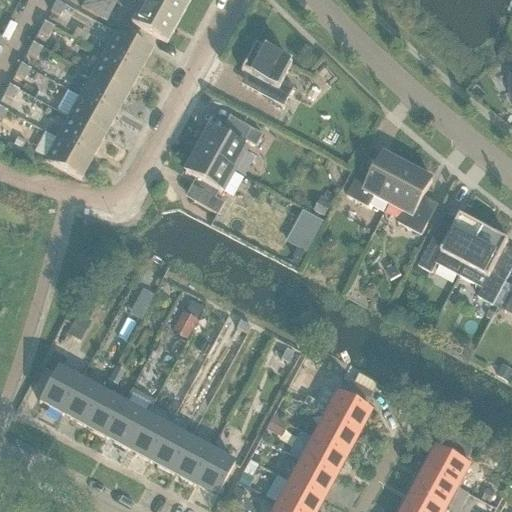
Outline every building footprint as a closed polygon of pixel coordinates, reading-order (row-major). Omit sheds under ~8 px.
[(105,23),(117,2),(114,0),(87,0),(80,9),(105,23)] [(144,0),(131,25),(166,45),(190,0),(144,0)] [(59,18),(65,8),(55,3),(50,13),(59,18)] [(47,40),(53,29),(44,24),(38,34),(47,40)] [(102,57),(138,76),(150,55),(114,35),(102,57)] [(36,60),(41,50),(32,45),(26,55),(36,60)] [(253,48),(240,73),(261,84),(255,94),(282,108),(293,88),(282,83),(290,67),(285,64),(287,60),(267,50),(265,54),(253,48)] [(126,97),(138,76),(102,57),(91,78),(126,97)] [(24,82),(30,71),(20,66),(15,76),(24,82)] [(114,118),(126,97),(91,78),(79,99),(114,118)] [(12,102),(18,92),(9,87),(3,97),(12,102)] [(103,139),(114,118),(79,99),(67,120),(103,139)] [(196,153),(232,173),(245,151),(242,149),(245,143),(255,148),(261,136),(229,118),(219,137),(208,131),(196,153)] [(91,160),(103,139),(67,120),(56,141),(91,160)] [(79,182),(91,160),(56,141),(44,162),(79,182)] [(11,145),(7,143),(1,155),(14,162),(20,150),(13,146),(11,145)] [(220,195),(232,173),(196,153),(184,175),(195,180),(184,199),(217,217),(223,205),(214,199),(218,193),(220,195)] [(389,206),(408,169),(384,157),(373,178),(361,171),(347,198),(368,209),(374,199),(389,206)] [(408,169),(389,206),(403,214),(398,225),(421,237),(435,211),(421,203),(432,182),(408,169)] [(328,202),(324,200),(320,198),(312,213),(323,218),(328,209),(331,203),(328,202)] [(301,212),(285,244),(306,255),(322,224),(301,212)] [(437,233),(418,268),(432,275),(436,266),(459,278),(484,231),(460,218),(449,239),(437,233)] [(484,231),(459,278),(482,290),(478,299),(493,307),(511,272),(497,264),(508,243),(484,231)] [(329,251),(334,249),(337,244),(335,239),(329,236),(324,238),(321,243),(323,248),(329,251)] [(147,272),(144,271),(140,269),(134,281),(146,286),(152,275),(147,272)] [(385,280),(380,271),(374,274),(385,292),(390,289),(385,280)] [(197,307),(190,303),(184,313),(196,320),(202,309),(197,307)] [(191,319),(186,316),(182,314),(171,333),(186,341),(196,322),(191,319)] [(80,345),(91,324),(76,317),(66,337),(80,345)] [(293,356),(286,352),(280,361),(287,365),(293,356)] [(57,370),(38,404),(61,416),(79,382),(66,375),(71,366),(63,356),(56,370),(57,370)] [(508,384),(511,376),(511,371),(502,366),(496,378),(508,384)] [(120,371),(115,368),(107,382),(116,387),(124,373),(120,371)] [(83,428),(101,394),(79,382),(61,416),(83,428)] [(364,409),(372,394),(350,383),(342,397),(364,409)] [(105,440),(123,406),(101,394),(83,428),(105,440)] [(324,418),(358,437),(370,414),(336,396),(324,418)] [(127,452),(145,418),(123,406),(105,440),(127,452)] [(149,464),(167,430),(145,418),(127,452),(149,464)] [(280,440),(287,426),(272,418),(265,432),(280,440)] [(346,459),(358,437),(324,418),(312,440),(346,459)] [(171,476),(189,442),(167,430),(149,464),(171,476)] [(334,481),(346,459),(312,440),(300,462),(334,481)] [(193,488),(211,454),(189,442),(171,476),(193,488)] [(425,473),(459,491),(471,468),(437,450),(425,473)] [(211,454),(193,488),(215,500),(234,466),(211,454)] [(252,480),(259,467),(249,462),(243,475),(252,480)] [(322,503),(334,481),(300,462),(288,485),(322,503)] [(444,511),(447,511),(459,491),(425,473),(413,495),(444,511)] [(286,511),(317,511),(322,503),(288,485),(276,507),(286,511)] [(493,494),(488,491),(482,500),(490,505),(495,495),(493,494)] [(444,511),(413,495),(403,511),(444,511)] [(232,501),(229,499),(224,508),(231,511),(232,511),(237,504),(232,501)]
